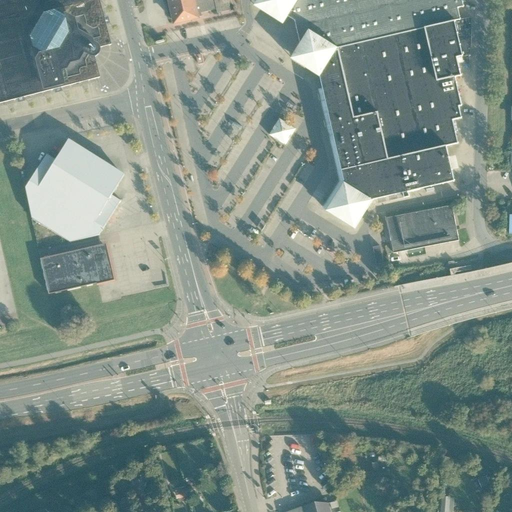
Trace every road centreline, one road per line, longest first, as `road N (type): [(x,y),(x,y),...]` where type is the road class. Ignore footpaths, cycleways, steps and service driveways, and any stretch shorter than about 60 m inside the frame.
road 1 (residential): [(482,0),(482,241),(511,250)]
road 2 (residential): [(214,346),(147,100)]
road 3 (tertiary): [(0,411),(218,368)]
road 4 (tertiary): [(214,346),(0,391)]
road 5 (tertiary): [(218,368),(317,346),(403,312)]
road 6 (tertiary): [(403,312),(214,346)]
road 7 (residential): [(147,100),(0,132)]
road 8 (residential): [(218,368),(253,511)]
